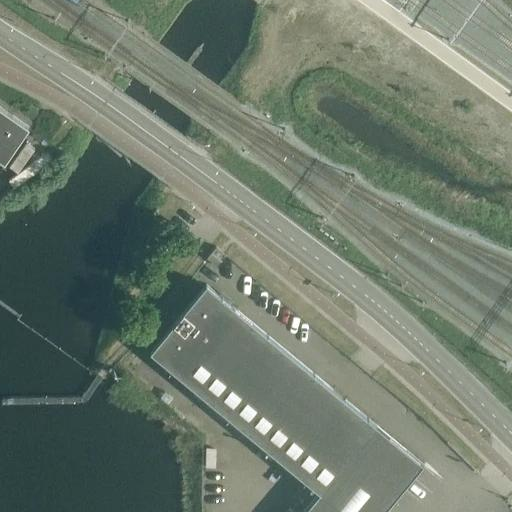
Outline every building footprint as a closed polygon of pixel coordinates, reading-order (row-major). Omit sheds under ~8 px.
[(0,160),(4,163),(29,128),(0,107),(0,160)] [(219,264),(226,255),(224,253),(222,251),(220,250),(216,247),(207,258),(217,267),(219,264)] [(423,464),(377,425),(340,395),(232,306),(231,305),(229,307),(225,303),(221,300),(223,298),(219,294),(206,284),(150,352),(197,390),(274,454),(309,483),(321,493),(305,511),(383,511),(393,500),(423,464)] [(223,298),(221,300),(225,303),(229,307),(231,305),(232,306),(235,302),(222,291),(219,294),(223,298)] [(274,454),(197,390),(193,395),(270,459),(274,454)]
